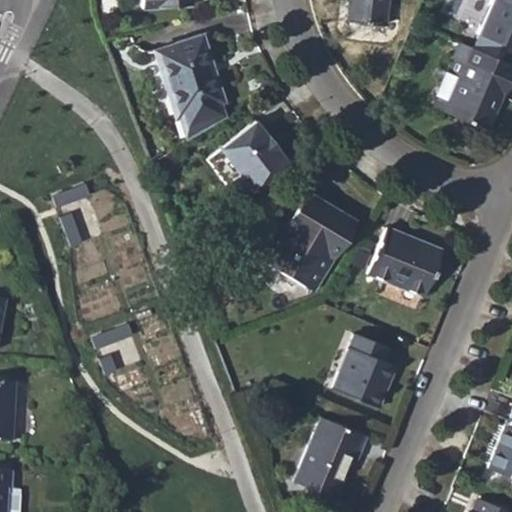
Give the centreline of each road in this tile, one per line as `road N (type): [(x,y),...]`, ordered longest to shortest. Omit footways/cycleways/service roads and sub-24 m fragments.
road 1 (residential): [(503,203),(383,511)]
road 2 (residential): [(503,203),(416,167),(369,137),(303,50),(290,0)]
